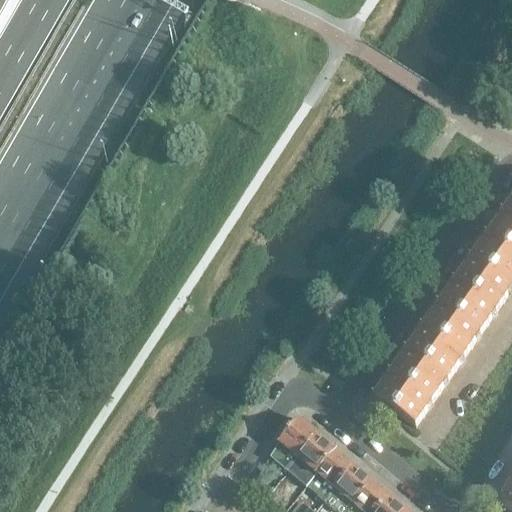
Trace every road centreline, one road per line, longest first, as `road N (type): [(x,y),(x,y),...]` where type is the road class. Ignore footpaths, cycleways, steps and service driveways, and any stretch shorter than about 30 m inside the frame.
road 1 (residential): [(333,414),(511,162)]
road 2 (motorway): [(0,223),(132,0)]
road 3 (residential): [(222,497),(285,401),(306,395),(333,414)]
road 4 (residential): [(449,511),(333,414)]
